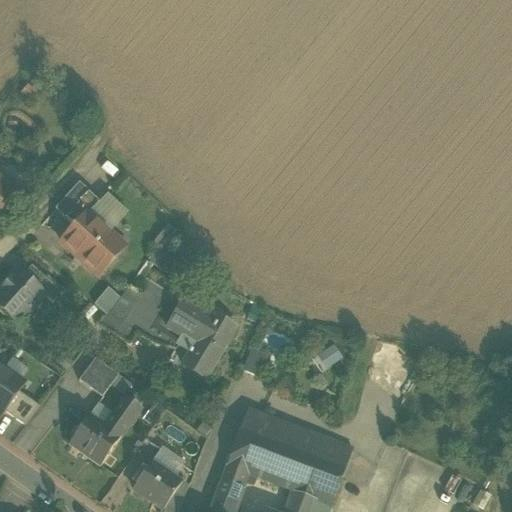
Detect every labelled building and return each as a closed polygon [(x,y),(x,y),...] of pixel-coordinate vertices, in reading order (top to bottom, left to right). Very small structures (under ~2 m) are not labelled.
[(0,217),(18,197),(0,180),(0,217)] [(75,232),(99,206),(78,186),(55,212),(75,232)] [(126,219),(105,200),(99,206),(75,232),(61,247),(97,280),(123,251),(109,238),(126,219)] [(22,278),(44,298),(52,306),(61,296),(31,268),(22,278)] [(22,278),(16,273),(0,291),(0,310),(18,327),(44,298),(22,278)] [(182,369),(204,383),(235,332),(185,302),(181,308),(170,302),(173,299),(147,284),(139,298),(121,328),(137,337),(156,348),(159,342),(176,352),(183,341),(194,349),(182,369)] [(108,316),(121,298),(107,289),(95,307),(108,316)] [(121,328),(139,298),(127,291),(98,329),(130,348),(137,337),(121,328)] [(336,347),(318,355),(324,369),(342,360),(336,347)] [(257,376),(265,356),(251,350),(243,370),(257,376)] [(118,378),(94,361),(78,383),(102,400),(118,378)] [(18,395),(24,385),(3,371),(0,374),(0,420),(4,414),(18,395)] [(38,409),(18,395),(4,414),(24,428),(38,409)] [(111,419),(96,408),(68,447),(100,469),(140,413),(124,401),(111,419)] [(283,511),(329,511),(352,452),(246,412),(210,511),(236,511),(238,509),(236,508),(247,477),(291,493),(283,511)] [(161,511),(163,511),(181,487),(174,481),(183,468),(160,452),(132,492),(161,511)] [(419,481),(405,511),(433,511),(443,492),(419,481)] [(163,511),(178,511),(187,491),(181,487),(163,511)]
